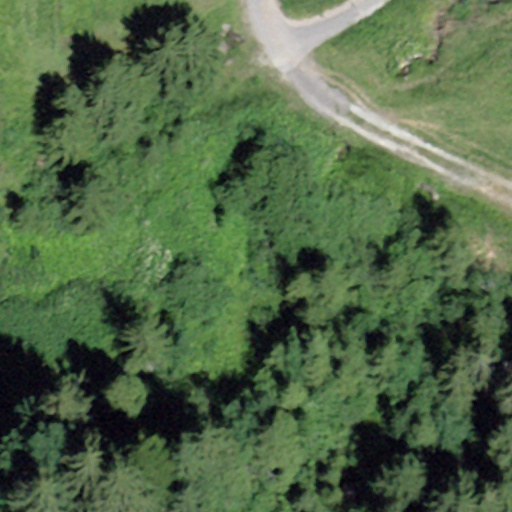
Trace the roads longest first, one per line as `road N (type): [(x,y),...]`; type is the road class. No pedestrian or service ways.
road 1 (track): [(276,42),(434,179),(511,208)]
road 2 (track): [(276,42),(352,27),(390,0)]
